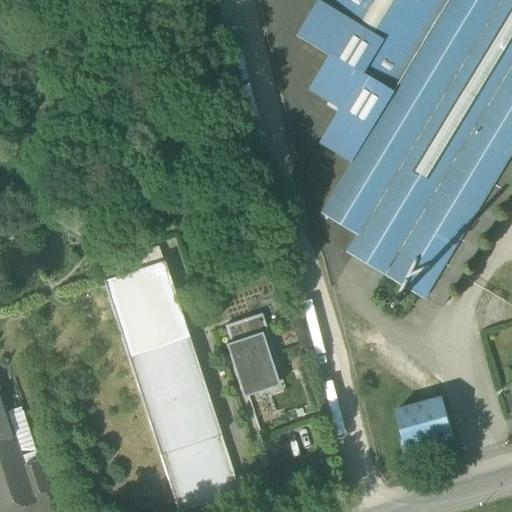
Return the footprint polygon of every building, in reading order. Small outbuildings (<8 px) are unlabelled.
[(321,0),(320,2),(384,41),(362,76),(395,96),(453,0),(321,0)] [(349,253),(424,299),(511,153),(511,0),(453,0),(395,96),(354,164),(324,214),(360,236),(349,253)] [(354,164),(395,96),(362,76),(384,41),(320,2),(298,37),(331,57),(310,91),(341,110),(320,144),(354,164)] [(511,192),(511,153),(424,299),(441,309),(511,192)] [(103,282),(128,359),(188,340),(163,262),(103,282)] [(224,345),(228,357),(233,355),(242,380),(272,370),(278,368),(260,315),(224,326),(230,344),(224,345)] [(128,359),(177,511),(182,511),(239,493),(188,340),(128,359)] [(278,387),(272,370),(242,380),(233,355),(228,357),(242,399),(247,397),(278,387)] [(396,412),(406,451),(453,438),(442,399),(396,412)] [(0,444),(11,441),(0,408),(0,444)] [(0,444),(0,511),(30,502),(29,498),(19,469),(11,441),(0,444)] [(19,469),(29,498),(48,491),(39,462),(19,469)]
